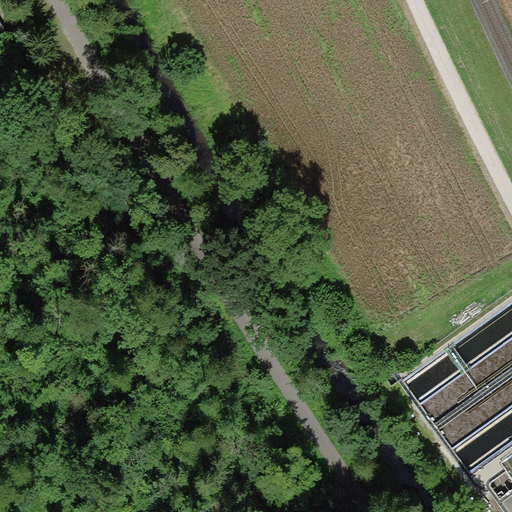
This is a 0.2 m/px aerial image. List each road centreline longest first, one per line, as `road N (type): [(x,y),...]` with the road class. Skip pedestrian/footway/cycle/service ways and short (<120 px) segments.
road 1 (unclassified): [(369,511),(57,0)]
road 2 (track): [(511,197),(416,0)]
